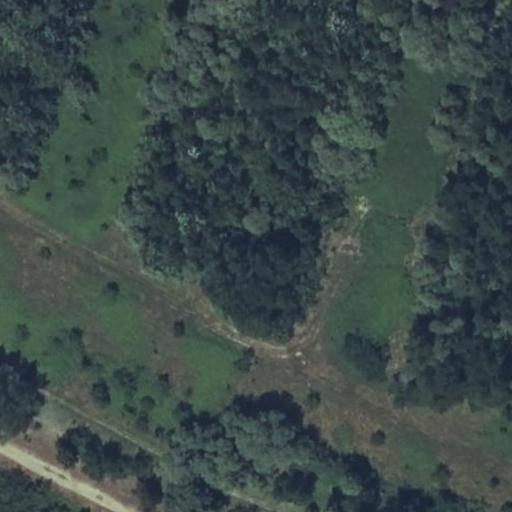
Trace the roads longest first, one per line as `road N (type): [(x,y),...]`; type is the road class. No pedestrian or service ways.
road 1 (track): [(0,202),(199,320),(394,408),(430,433)]
road 2 (track): [(138,511),(0,441)]
